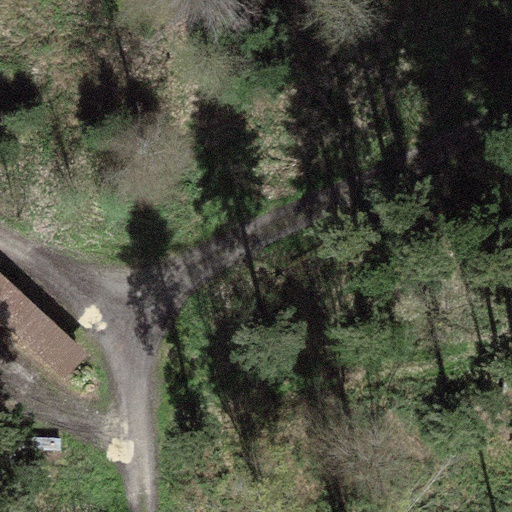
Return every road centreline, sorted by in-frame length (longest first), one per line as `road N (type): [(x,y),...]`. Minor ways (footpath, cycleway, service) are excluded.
road 1 (track): [(0,267),(104,311),(511,113)]
road 2 (track): [(107,511),(104,311)]
